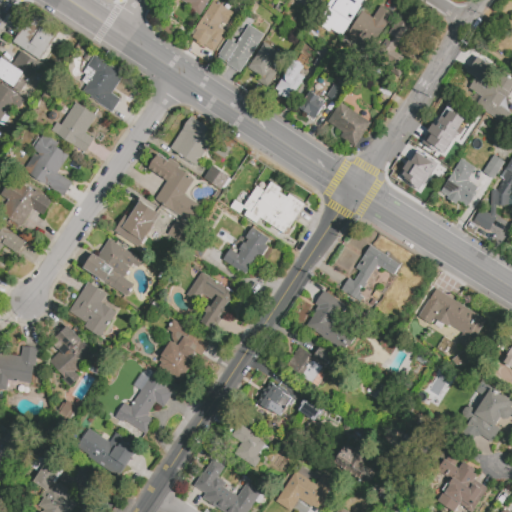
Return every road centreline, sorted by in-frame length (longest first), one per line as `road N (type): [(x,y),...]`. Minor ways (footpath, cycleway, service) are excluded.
road 1 (residential): [(352,190),(144,511)]
road 2 (residential): [(179,75),(28,304)]
road 3 (residential): [(479,0),(352,190)]
road 4 (secondary): [(352,190),(511,288)]
road 5 (secondary): [(120,34),(257,127)]
